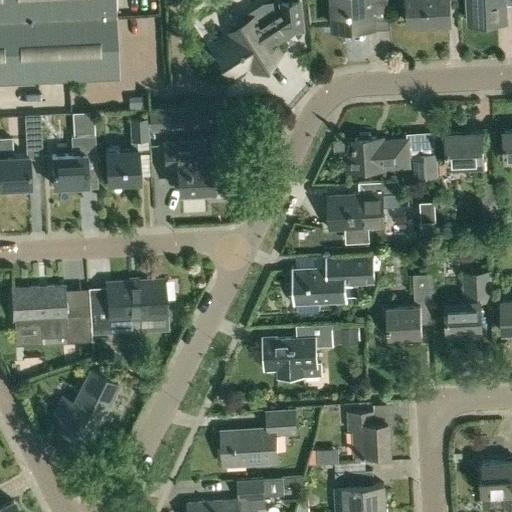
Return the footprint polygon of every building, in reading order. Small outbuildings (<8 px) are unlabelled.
[(0,0),(0,82),(117,78),(113,0),(0,0)] [(235,37),(219,47),(224,54),(220,56),(227,66),(230,64),(235,71),(251,61),(255,68),(280,52),(275,45),(271,38),(289,27),(293,33),(294,33),(292,29),(303,27),(300,0),(282,2),(282,8),(274,8),(273,0),(271,0),(272,2),(264,3),(246,15),(249,20),(231,31),(235,37)] [(332,0),(333,28),(372,26),(370,0),(332,0)] [(449,22),(447,0),(407,0),(408,24),(449,22)] [(503,0),(469,0),(470,20),(505,18),(503,0)] [(209,107),(149,110),(150,129),(209,126),(209,107)] [(39,113),(25,114),(26,136),(40,135),(39,113)] [(150,143),(149,118),(130,119),(132,148),(106,150),(108,182),(140,180),(138,144),(150,143)] [(511,129),(503,130),(504,158),(511,158),(511,129)] [(483,175),(481,131),(445,133),(447,165),(468,164),(469,176),(483,175)] [(408,165),(406,140),(407,139),(382,141),(381,137),(371,136),(368,133),(359,133),(357,138),(354,139),(355,152),(346,152),(347,172),(382,170),(382,166),(408,165)] [(96,155),(95,134),(71,135),(72,154),(52,155),(54,185),(88,183),(86,156),(96,155)] [(11,137),(0,137),(0,187),(30,186),(29,154),(12,155),(11,137)] [(213,188),(211,156),(189,157),(188,142),(161,143),(162,165),(174,164),(175,190),(213,188)] [(438,176),(436,152),(412,153),(413,177),(438,176)] [(399,199),(398,180),(358,183),(358,195),(328,197),(330,228),(384,225),(382,200),(399,199)] [(483,216),(497,215),(496,182),(482,182),(483,216)] [(375,281),(373,253),(324,256),(325,269),(295,271),(297,302),(345,300),(344,283),(375,281)] [(448,333),(481,331),(479,300),(492,299),(491,271),(464,272),(465,300),(446,301),(448,333)] [(434,314),(432,274),(413,275),(415,305),(387,306),(389,336),(422,335),(421,315),(434,314)] [(163,314),(162,280),(107,282),(108,294),(92,295),(94,325),(109,325),(109,316),(163,314)] [(64,284),(11,287),(13,318),(14,318),(14,326),(40,324),(40,335),(65,334),(66,342),(90,341),(88,312),(65,314),(64,284)] [(504,330),(511,330),(511,299),(503,300),(504,330)] [(333,346),(332,324),(297,326),(297,338),(263,340),(265,369),(277,369),(277,377),(303,375),(322,374),(322,361),(317,362),(316,347),(333,346)] [(103,412),(118,382),(90,368),(74,401),(62,395),(52,416),(64,422),(60,429),(93,445),(108,415),(103,412)] [(353,430),(355,462),(372,461),(372,454),(390,453),(388,422),(373,423),(373,410),(348,412),(349,430),(353,430)] [(268,428),(221,431),(223,465),(278,462),(276,434),(296,433),(294,411),(267,412),(268,428)] [(482,473),(480,473),(481,494),(482,494),(482,499),(503,498),(504,506),(503,511),(511,511),(511,457),(481,459),(482,473)] [(344,486),(345,511),(385,510),(383,483),(374,483),(373,470),(335,471),(336,486),(344,486)] [(284,477),(238,480),(239,500),(188,505),(188,511),(259,511),(259,507),(266,506),(264,492),(285,490),(284,477)] [(0,511),(21,511),(14,498),(0,505),(0,511)]
